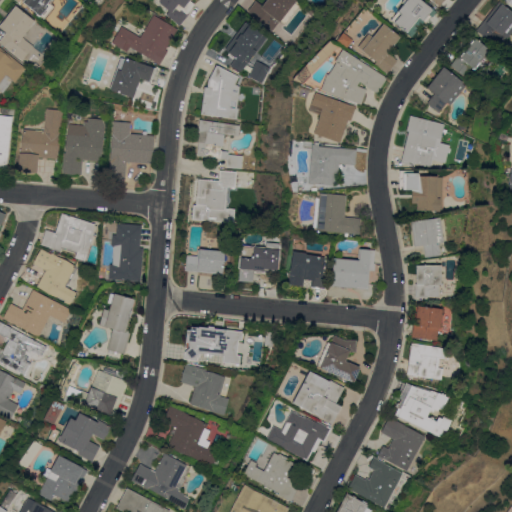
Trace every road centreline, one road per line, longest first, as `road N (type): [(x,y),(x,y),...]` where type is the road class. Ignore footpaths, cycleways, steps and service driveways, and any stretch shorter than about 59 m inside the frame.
road 1 (residential): [(316,511),(378,389),(397,321),(401,268),(386,194),(392,129),(404,98),(477,0)]
road 2 (residential): [(91,511),(128,444),(151,369),(179,88),(227,0)]
road 3 (residential): [(159,298),(397,321)]
road 4 (residential): [(164,205),(0,192)]
